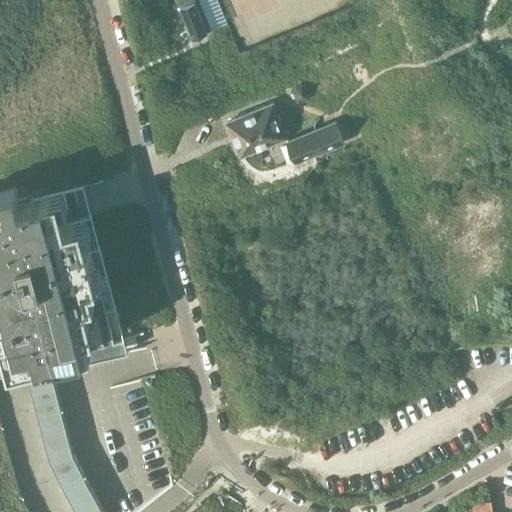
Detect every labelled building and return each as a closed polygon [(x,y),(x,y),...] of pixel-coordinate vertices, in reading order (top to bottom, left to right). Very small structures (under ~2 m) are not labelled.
[(199,0),(194,2),(192,0),(176,0),(178,5),(170,8),(177,26),(185,22),(192,39),(206,33),(206,32),(211,30),(199,0)] [(295,87),(293,92),(295,98),(301,100),(306,98),(309,92),(306,87),(301,84),(295,87)] [(226,122),(240,155),(285,137),(271,104),(226,122)] [(335,123),(287,142),(295,161),(343,141),(335,123)] [(0,192),(0,323),(4,323),(5,329),(7,336),(0,338),(9,369),(23,365),(58,356),(65,354),(73,352),(113,342),(104,306),(92,261),(81,219),(65,223),(64,218),(62,211),(62,209),(77,205),(73,189),(57,193),(42,197),(27,201),(26,198),(22,199),(18,200),(17,194),(15,188),(0,192)] [(49,463),(74,511),(103,511),(73,454),(51,373),(27,379),(49,463)] [(0,428),(0,511),(26,511),(18,496),(0,428)] [(465,503),(466,511),(492,511),(490,499),(465,503)]
